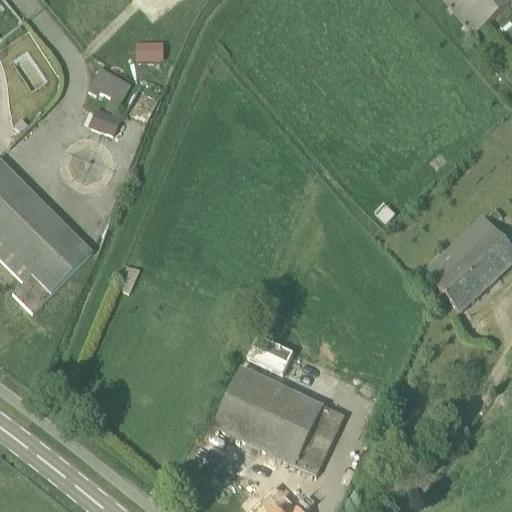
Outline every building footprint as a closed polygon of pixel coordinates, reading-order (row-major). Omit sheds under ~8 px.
[(511,0),(441,0),(474,40),(511,8),(511,0)] [(135,67),(162,66),(162,49),(135,49),(135,67)] [(113,118),(128,86),(98,71),(87,92),(106,101),(101,112),(113,118)] [(120,125),(95,114),(87,132),(113,142),(120,125)] [(0,264),(22,287),(11,298),(31,319),(92,258),(0,166),(0,264)] [(461,318),(511,271),(511,254),(485,224),(424,278),(461,318)] [(345,421),(242,372),(213,432),(317,481),(345,421)] [(253,511),(297,511),(298,511),(297,511),(274,511),(264,501),(253,511)]
